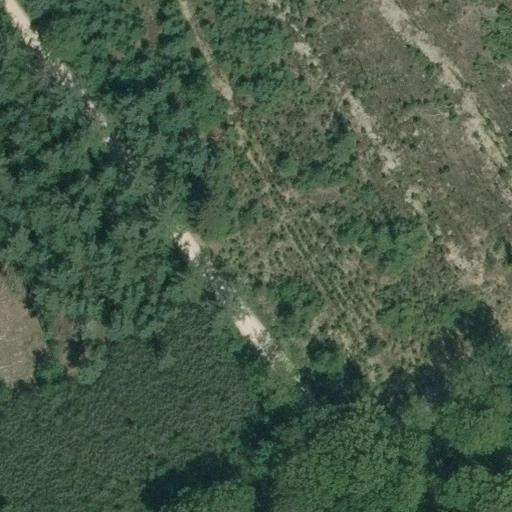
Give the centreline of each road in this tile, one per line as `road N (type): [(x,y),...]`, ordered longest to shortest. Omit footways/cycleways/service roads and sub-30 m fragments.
road 1 (unclassified): [(0,3),(341,452)]
road 2 (unclassified): [(341,452),(511,348)]
road 3 (unclassified): [(231,511),(341,452)]
